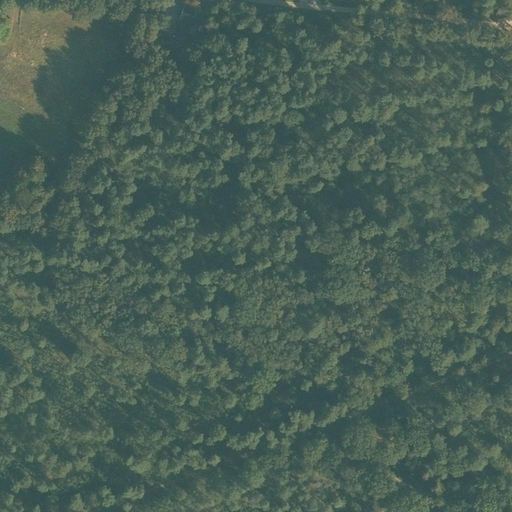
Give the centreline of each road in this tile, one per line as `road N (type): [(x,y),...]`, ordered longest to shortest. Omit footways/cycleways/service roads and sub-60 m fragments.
road 1 (track): [(511,26),(316,10),(217,327)]
road 2 (track): [(360,412),(349,396),(11,214),(0,227)]
road 3 (track): [(99,511),(321,427)]
road 4 (track): [(511,393),(425,427),(425,440),(511,497)]
road 5 (track): [(321,427),(511,355)]
road 6 (track): [(321,427),(435,511)]
